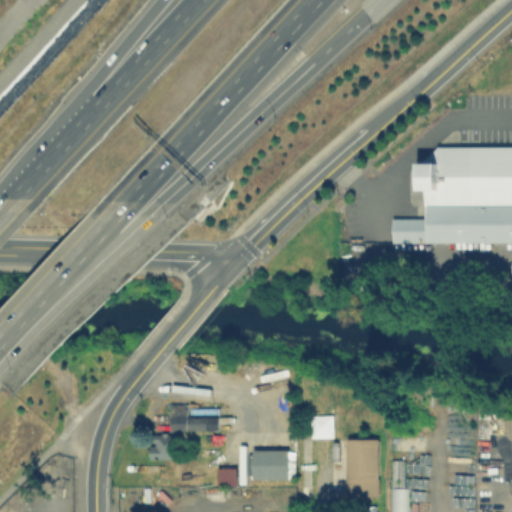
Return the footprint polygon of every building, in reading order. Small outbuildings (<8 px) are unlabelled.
[(411,167),(453,126),(456,144),(511,142),(511,234),(396,236),(396,216),(428,214),(411,167)] [(220,417),(220,430),(189,430),(189,432),(173,432),(173,404),(190,404),(190,417),(220,417)] [(170,434),(170,436),(178,436),(178,459),(153,460),(153,446),(158,446),(158,443),(156,443),(156,436),(164,436),(164,434),(170,434)] [(380,438),(380,479),(349,479),(349,438),(380,438)] [(291,450),(292,480),(256,481),(256,477),(250,477),(250,454),(256,454),(256,450),(291,450)] [(405,457),(405,486),(412,486),(412,511),(390,511),(390,486),(394,486),(394,457),(405,457)] [(239,469),(239,486),(221,486),(221,468),(239,469)]
